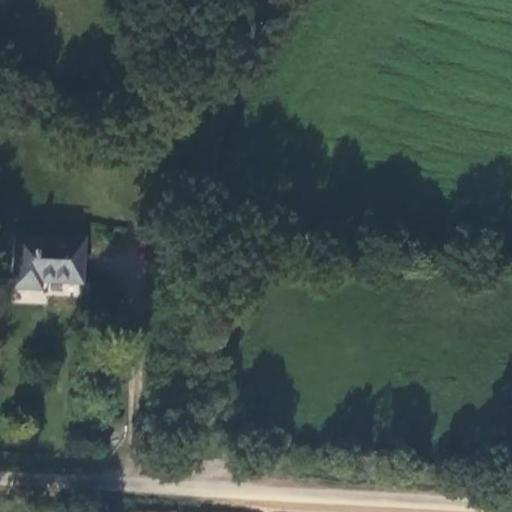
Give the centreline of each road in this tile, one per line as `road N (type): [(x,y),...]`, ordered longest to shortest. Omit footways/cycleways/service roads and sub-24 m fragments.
road 1 (unclassified): [(511,503),(0,476)]
road 2 (track): [(186,487),(221,250)]
